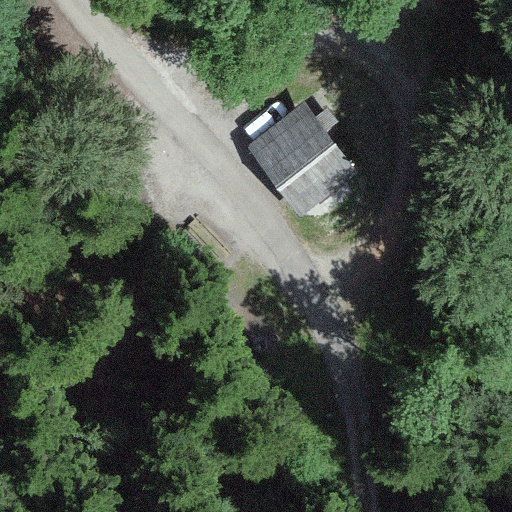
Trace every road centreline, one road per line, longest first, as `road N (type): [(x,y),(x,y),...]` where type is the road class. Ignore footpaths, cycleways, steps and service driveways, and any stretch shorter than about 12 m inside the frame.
road 1 (track): [(369,511),(334,328),(402,222),(422,135),(392,55),(429,0)]
road 2 (unclassified): [(334,328),(82,0)]
road 3 (track): [(392,55),(331,34),(197,59),(147,83)]
